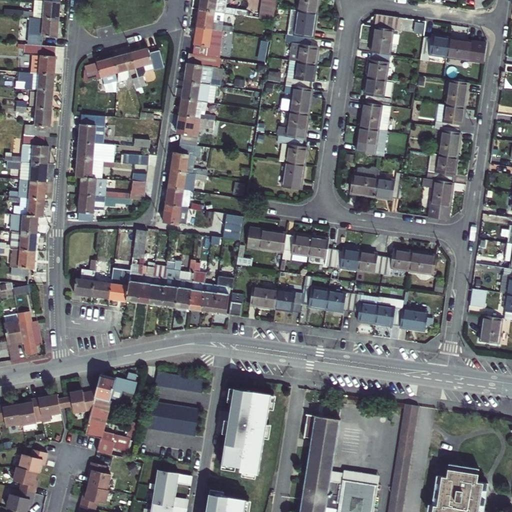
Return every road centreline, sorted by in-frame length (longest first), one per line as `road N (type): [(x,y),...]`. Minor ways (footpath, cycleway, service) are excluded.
road 1 (residential): [(58,224),(150,216),(181,22)]
road 2 (residential): [(446,370),(228,338)]
road 3 (residential): [(226,352),(444,384)]
road 4 (residential): [(352,1),(320,215)]
road 5 (residential): [(467,234),(499,22)]
road 6 (residential): [(58,224),(72,52)]
road 7 (residential): [(226,352),(198,511)]
road 8 (residential): [(499,22),(352,1)]
road 9 (residential): [(320,215),(467,234)]
road 10 (residential): [(61,367),(58,224)]
road 11 (residential): [(446,370),(467,234)]
